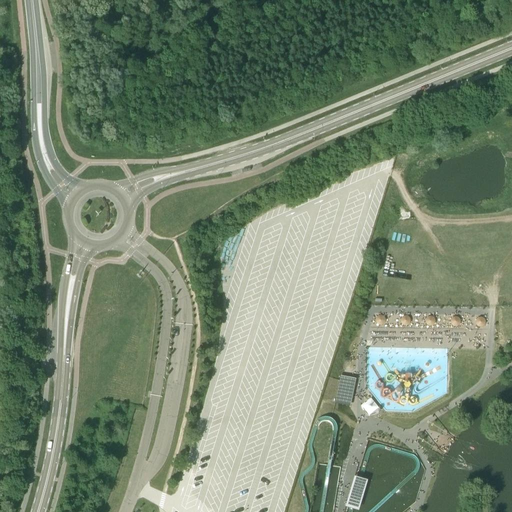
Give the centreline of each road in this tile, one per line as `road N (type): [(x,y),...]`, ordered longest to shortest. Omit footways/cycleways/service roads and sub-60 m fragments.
road 1 (secondary): [(190,171),(511,48)]
road 2 (secondary): [(37,511),(58,419),(68,295)]
road 3 (tertiary): [(45,159),(31,0)]
road 4 (track): [(389,173),(428,217),(511,218)]
